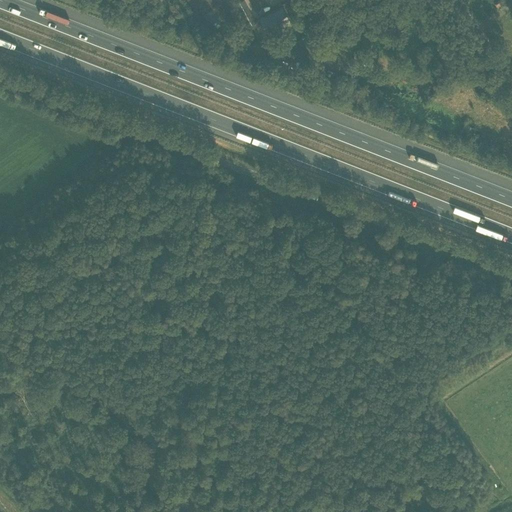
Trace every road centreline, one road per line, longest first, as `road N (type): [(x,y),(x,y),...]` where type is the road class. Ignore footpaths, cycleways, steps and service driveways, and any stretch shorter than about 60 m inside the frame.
road 1 (unclassified): [(511,274),(0,69)]
road 2 (motorway): [(0,37),(511,237)]
road 3 (motorway): [(511,195),(3,0)]
